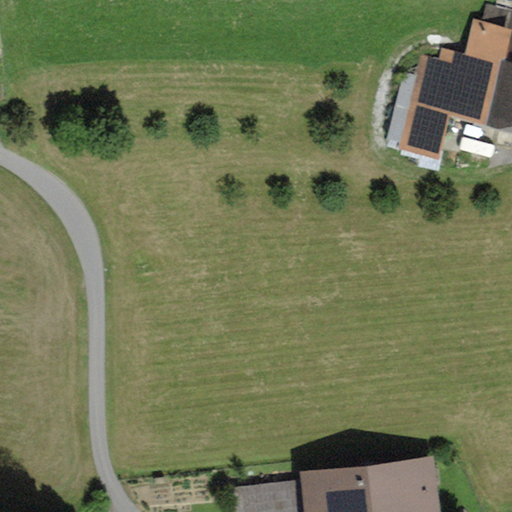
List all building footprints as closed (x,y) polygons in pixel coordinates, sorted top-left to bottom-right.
[(0,0),(0,57),(10,56),(2,0),(0,0)] [(423,53),(418,72),(405,69),(388,137),(401,140),(400,147),(439,157),(451,111),(511,126),(511,6),(487,0),(483,18),(474,16),(465,52),(442,46),(440,57),(423,53)] [(446,165),(450,165),(453,164),(455,162),(456,158),(454,155),(452,153),(448,152),(445,154),(443,156),(443,160),(444,163),(446,165)] [(426,511),(421,467),(375,472),(374,467),(361,468),(361,474),(315,479),(318,511),(426,511)] [(233,489),(235,511),(304,511),(301,481),(233,489)]
